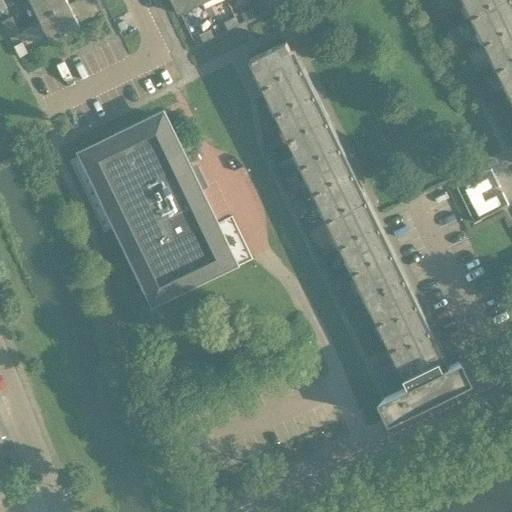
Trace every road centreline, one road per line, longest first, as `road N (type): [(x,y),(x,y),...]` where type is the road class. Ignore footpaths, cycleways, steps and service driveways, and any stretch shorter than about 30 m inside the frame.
road 1 (residential): [(375,457),(299,299),(254,243),(204,147)]
road 2 (residential): [(54,105),(158,55),(132,0)]
road 3 (tertiary): [(375,457),(511,389)]
road 4 (residential): [(49,489),(0,365)]
road 5 (tertiary): [(257,511),(375,457)]
